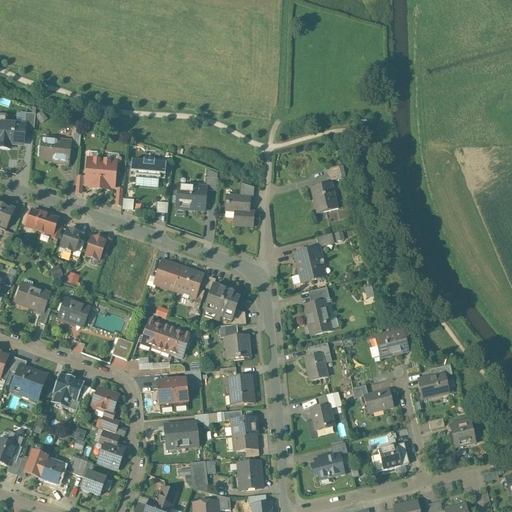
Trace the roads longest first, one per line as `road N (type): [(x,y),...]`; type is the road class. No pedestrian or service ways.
road 1 (residential): [(0,182),(261,275),(287,511)]
road 2 (residential): [(0,335),(127,385),(137,468),(122,511)]
road 3 (residential): [(425,485),(302,511)]
